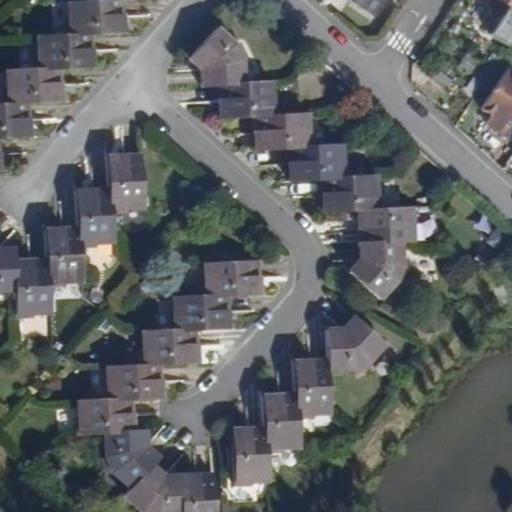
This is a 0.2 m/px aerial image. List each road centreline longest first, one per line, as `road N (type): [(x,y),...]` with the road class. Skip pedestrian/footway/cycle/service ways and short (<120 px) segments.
road 1 (residential): [(187,421),(304,292),(310,260),(125,79)]
road 2 (residential): [(377,85),(511,208)]
road 3 (residential): [(20,203),(125,79)]
road 4 (residential): [(283,0),(377,85)]
